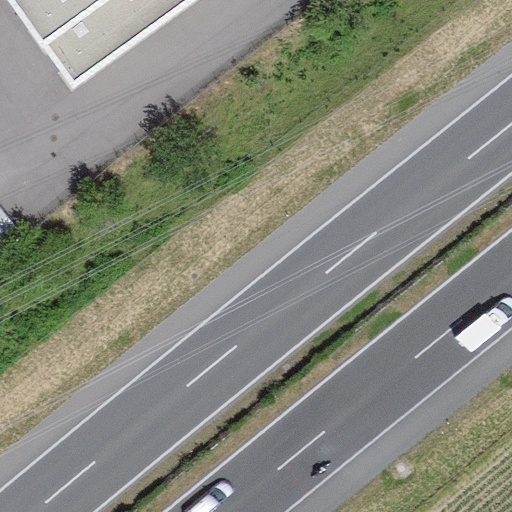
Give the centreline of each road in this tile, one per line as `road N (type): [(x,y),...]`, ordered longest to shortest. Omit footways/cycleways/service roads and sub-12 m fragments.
road 1 (motorway): [(511,125),(36,511)]
road 2 (motorway): [(227,511),(511,281)]
